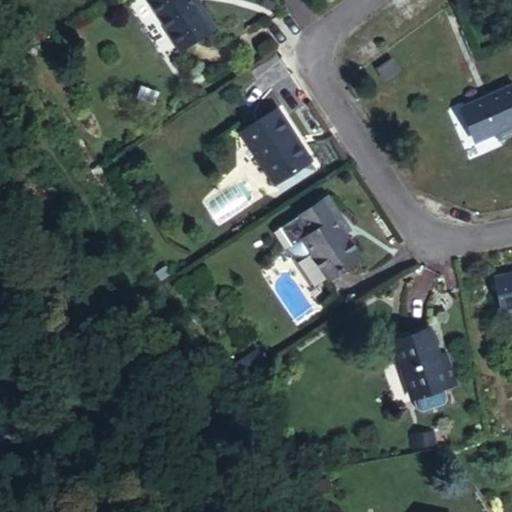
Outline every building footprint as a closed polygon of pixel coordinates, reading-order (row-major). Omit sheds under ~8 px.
[(191,0),(146,0),(176,46),(213,21),(201,3),(195,7),(191,0)] [(511,90),(509,84),(459,106),(474,143),(490,136),(494,145),(511,137),(511,90)] [(272,110),(235,135),(271,189),(309,164),(272,110)] [(294,248),(320,288),(351,267),(335,242),(342,237),(318,201),(288,221),(302,243),(294,248)] [(511,294),(484,301),(493,342),(511,337),(508,330),(511,329),(511,294)] [(420,356),(387,367),(412,438),(417,441),(440,432),(443,427),(439,415),(451,411),(445,395),(435,398),(429,382),(420,356)] [(439,378),(429,382),(435,398),(445,395),(439,378)] [(430,460),(410,464),(413,475),(432,472),(430,460)]
